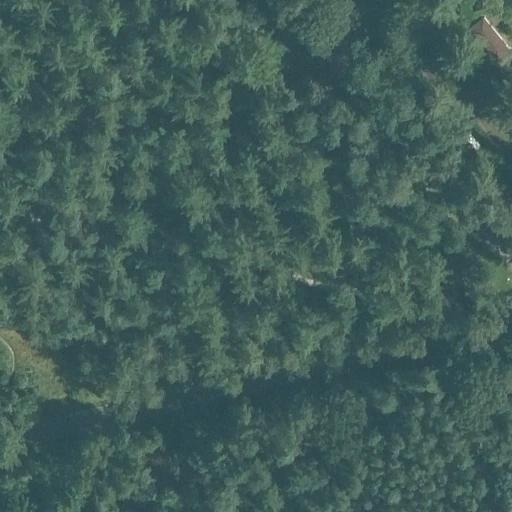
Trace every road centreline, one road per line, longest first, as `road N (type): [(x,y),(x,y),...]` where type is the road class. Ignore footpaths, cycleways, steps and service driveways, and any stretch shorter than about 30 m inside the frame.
road 1 (unknown): [(0,141),(51,213),(90,240),(134,251),(211,230),(248,235),(307,272),(375,290),(454,333),(474,366),(511,391)]
road 2 (unclassified): [(0,454),(511,318)]
road 3 (unclassified): [(511,257),(285,0)]
